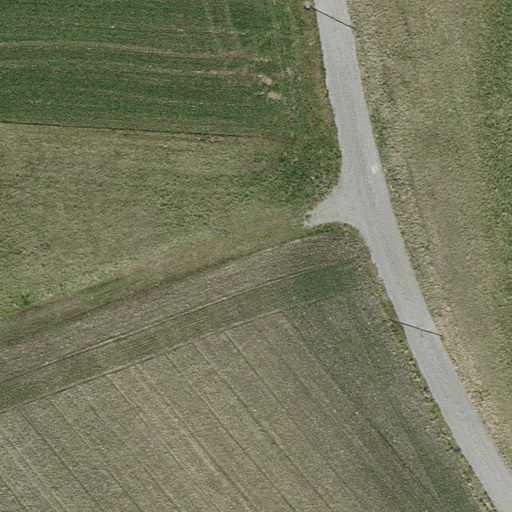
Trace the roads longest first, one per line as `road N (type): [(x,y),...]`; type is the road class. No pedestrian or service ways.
road 1 (track): [(511,501),(463,428),(369,202),(328,0)]
road 2 (track): [(369,202),(0,335)]
